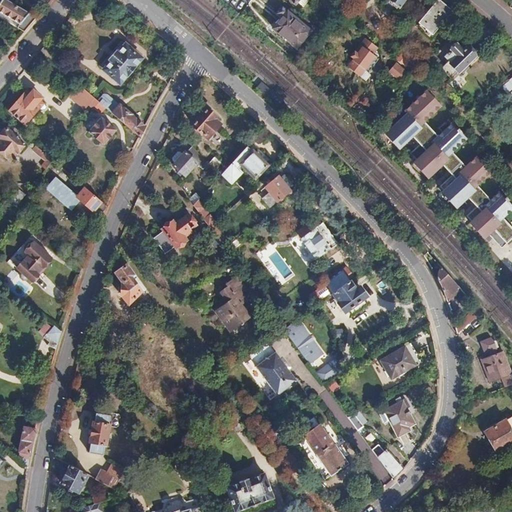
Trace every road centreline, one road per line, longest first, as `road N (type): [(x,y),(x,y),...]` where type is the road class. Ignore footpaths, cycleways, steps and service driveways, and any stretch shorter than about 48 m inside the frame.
road 1 (residential): [(201,53),(402,247),(432,292),(449,363),(445,419),(418,471),(375,511)]
road 2 (residential): [(33,511),(61,378),(108,232),(201,53)]
road 3 (unknown): [(395,495),(280,345)]
